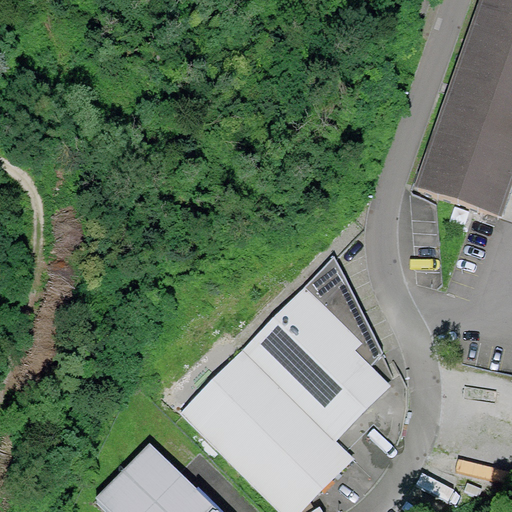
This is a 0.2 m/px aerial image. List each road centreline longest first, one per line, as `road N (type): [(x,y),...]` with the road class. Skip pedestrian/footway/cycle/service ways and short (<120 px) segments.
road 1 (residential): [(454,0),(382,226),(426,406),(418,451),(366,511)]
road 2 (track): [(0,163),(31,189),(42,238),(0,392)]
